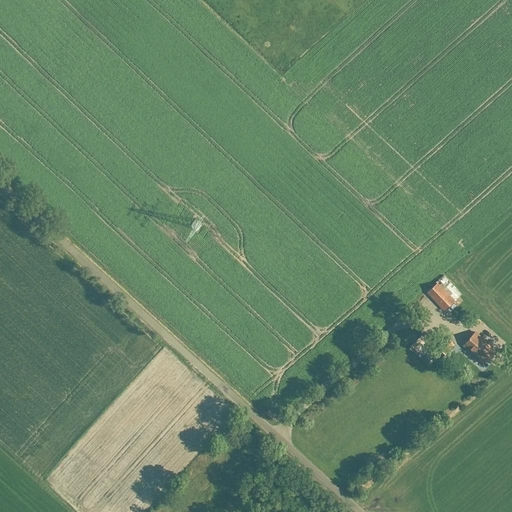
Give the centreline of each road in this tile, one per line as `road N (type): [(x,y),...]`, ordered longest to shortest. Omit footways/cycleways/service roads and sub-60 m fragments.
road 1 (unclassified): [(358,511),(0,187)]
road 2 (unknown): [(277,438),(396,327),(433,322),(463,333)]
